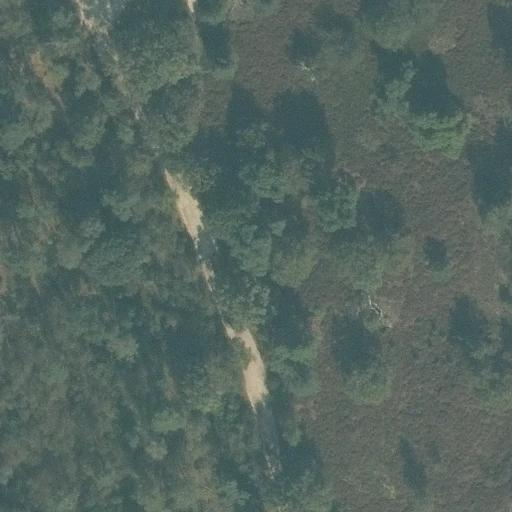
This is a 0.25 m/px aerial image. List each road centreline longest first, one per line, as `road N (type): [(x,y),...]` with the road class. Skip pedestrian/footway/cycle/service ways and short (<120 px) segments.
road 1 (track): [(286,511),(244,341),(141,113)]
road 2 (track): [(141,113),(103,25),(83,0)]
